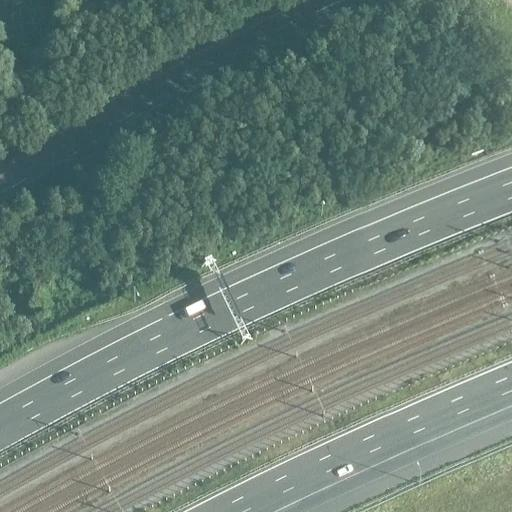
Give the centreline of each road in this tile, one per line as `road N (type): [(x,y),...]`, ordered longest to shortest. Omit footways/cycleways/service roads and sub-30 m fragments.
road 1 (motorway): [(511,182),(293,273),(0,420)]
road 2 (motorway): [(319,0),(113,106),(0,180)]
road 3 (motorway): [(248,511),(511,392)]
